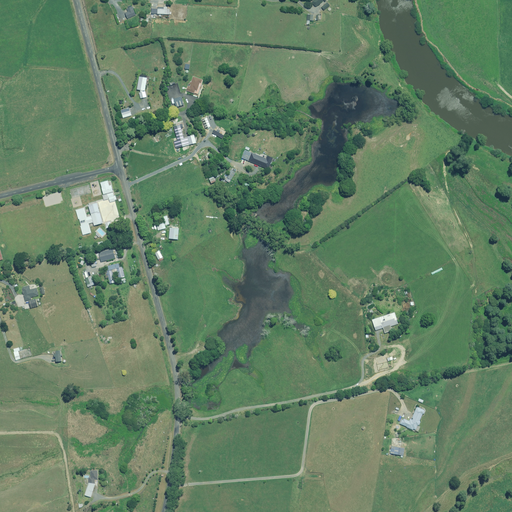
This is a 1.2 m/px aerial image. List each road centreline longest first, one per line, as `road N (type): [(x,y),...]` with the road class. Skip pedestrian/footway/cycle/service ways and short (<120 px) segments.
road 1 (unclassified): [(164,511),(179,378),(120,166)]
road 2 (unclassified): [(120,166),(76,0)]
road 3 (unclassified): [(120,166),(0,196)]
